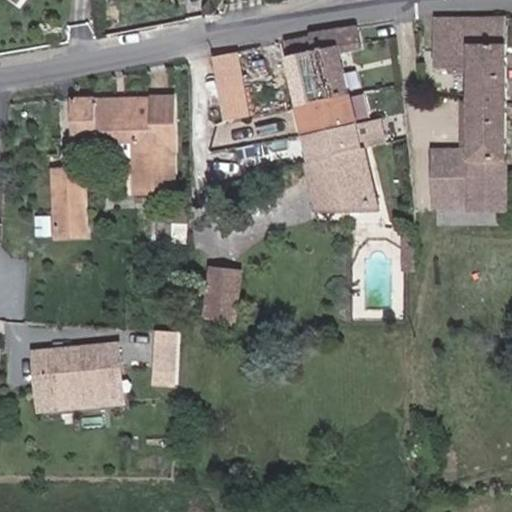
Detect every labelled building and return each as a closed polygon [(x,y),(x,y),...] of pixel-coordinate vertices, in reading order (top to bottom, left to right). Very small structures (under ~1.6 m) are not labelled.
[(508,206),(508,18),(438,19),(438,66),(472,67),(472,101),(472,151),(464,151),(435,151),(437,206),(508,206)] [(351,96),(341,53),(363,49),(358,27),(311,37),(326,101),(351,96)] [(326,101),(311,37),(285,42),(300,107),(326,101)] [(241,74),(237,53),(215,57),(218,79),(241,74)] [(249,117),(241,74),(218,79),(226,121),(249,117)] [(358,124),(351,96),(326,101),(300,107),(307,136),(358,124)] [(178,194),(176,97),(75,100),(76,144),(78,144),(135,142),(135,158),(136,194),(178,194)] [(364,152),(358,124),(307,136),(313,163),(364,152)] [(135,158),(135,142),(78,144),(78,160),(135,158)] [(378,207),(364,152),(313,163),(324,207),(378,207)] [(85,195),(84,171),(56,172),(56,195),(85,195)] [(86,235),(85,195),(56,195),(58,236),(86,235)] [(53,237),(52,216),(37,217),(37,237),(53,237)] [(417,272),(416,237),(405,237),(405,272),(417,272)] [(238,322),(244,272),(212,268),(206,318),(208,318),(236,322),(238,322)] [(234,335),(236,322),(208,318),(207,331),(234,335)] [(178,373),(180,345),(159,343),(157,371),(178,373)] [(109,395),(107,370),(122,368),(120,348),(37,357),(41,402),(109,395)] [(131,408),(127,368),(122,368),(107,370),(109,395),(41,402),(43,416),(131,408)]
